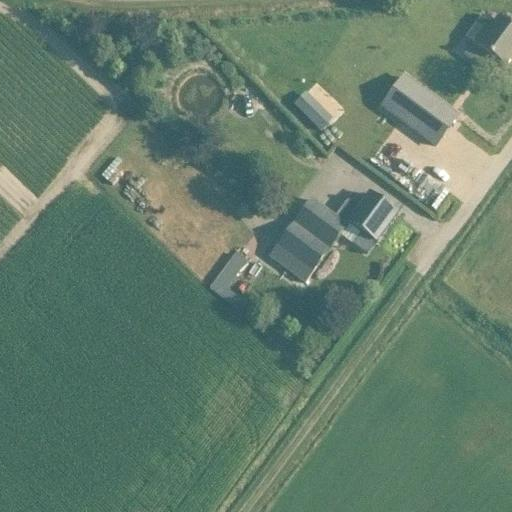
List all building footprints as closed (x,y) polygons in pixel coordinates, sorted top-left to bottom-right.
[(473,46),(464,58),(473,64),(482,52),(498,64),(505,69),(511,59),(511,23),(509,28),(498,20),(493,26),(482,18),(465,40),(473,46)] [(194,45),(197,60),(206,59),(203,44),(194,45)] [(404,79),(383,108),(423,138),(445,109),(404,79)] [(485,135),(506,109),(487,95),(467,121),(485,135)] [(306,285),(330,253),(350,225),(376,245),(397,217),(370,197),(362,209),(351,201),(336,220),(312,203),(307,209),(295,225),(269,258),(306,285)] [(222,275),(211,291),(222,299),(233,283),(222,275)]
